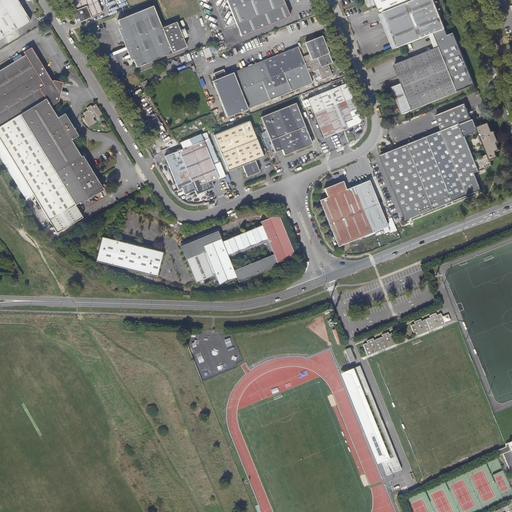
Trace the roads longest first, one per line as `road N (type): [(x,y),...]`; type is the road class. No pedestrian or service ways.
road 1 (residential): [(42,0),(175,212),(200,215),(287,182)]
road 2 (tertiary): [(33,300),(227,306),(321,280)]
road 3 (residential): [(287,182),(368,146),(377,128),(331,0)]
road 4 (tertiary): [(330,277),(511,205)]
road 5 (unknown): [(337,14),(208,66)]
road 6 (unknown): [(107,48),(120,72),(131,74),(187,52),(196,43),(190,26)]
